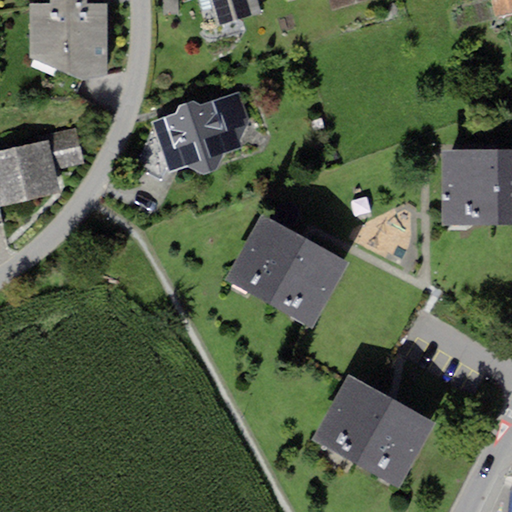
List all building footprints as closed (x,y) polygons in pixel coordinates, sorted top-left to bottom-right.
[(51,0),(51,6),(29,7),(30,61),(82,85),(110,78),(108,7),(88,7),(88,0),(51,0)] [(272,0),(223,0),(235,36),(279,21),(272,0)] [(344,0),(351,17),(398,3),(396,0),(344,0)] [(511,0),(491,0),(495,16),(511,12),(511,0)] [(255,93),(162,126),(184,179),(235,179),(273,141),(255,93)] [(0,214),(75,199),(69,173),(93,167),(88,139),(62,144),(0,156),(0,214)] [(511,150),(443,151),(443,225),(511,225),(511,150)] [(264,216),(228,279),(311,327),(348,264),(264,216)] [(349,376),(313,440),(399,488),(435,424),(349,376)]
